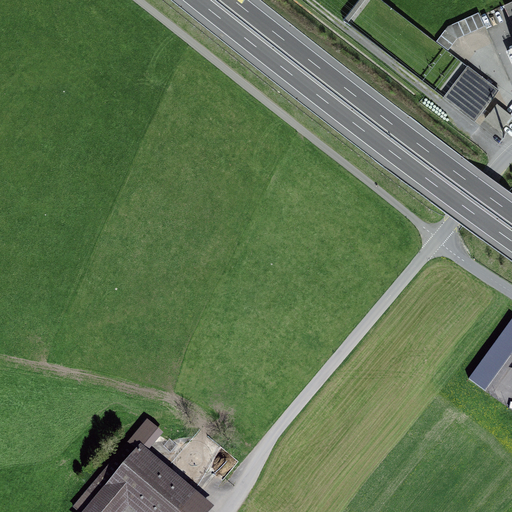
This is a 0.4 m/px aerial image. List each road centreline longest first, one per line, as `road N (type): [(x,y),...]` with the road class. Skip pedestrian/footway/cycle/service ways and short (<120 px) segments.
road 1 (motorway): [(197,0),(511,240)]
road 2 (unclassified): [(139,0),(439,240)]
road 3 (unclassified): [(439,240),(213,511)]
road 4 (motorway): [(511,213),(232,0)]
